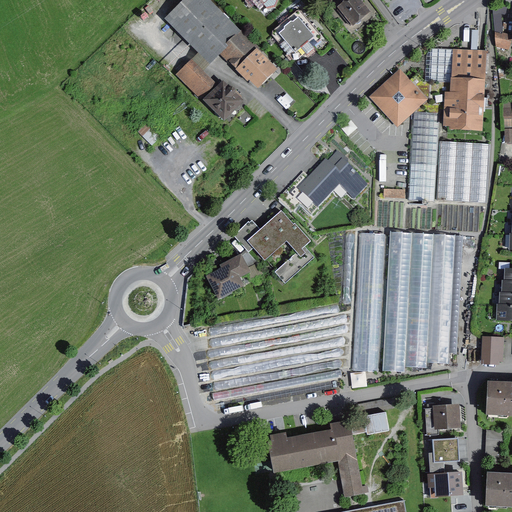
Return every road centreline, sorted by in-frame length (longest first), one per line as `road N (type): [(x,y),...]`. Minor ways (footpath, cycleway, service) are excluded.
road 1 (residential): [(187,366),(197,409),(215,421),(466,377),(478,511)]
road 2 (secondary): [(199,243),(390,56),(465,0)]
road 3 (secondary): [(0,445),(91,354)]
